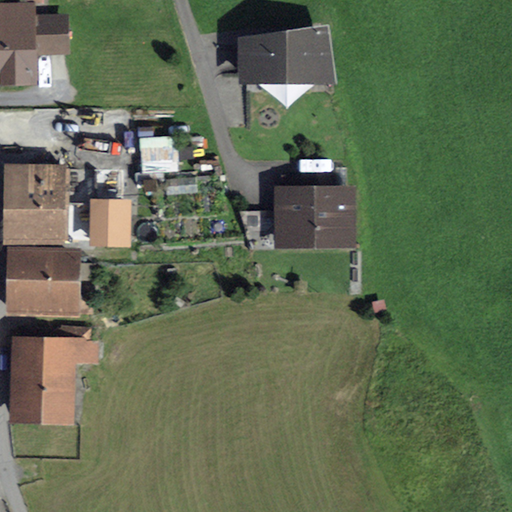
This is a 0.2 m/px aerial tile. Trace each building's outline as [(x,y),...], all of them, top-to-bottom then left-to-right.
[(25,6),(0,6),(0,81),(36,81),(35,66),(37,66),(34,19),(25,20),(25,6)] [(327,77),(321,33),(246,44),(246,77),(327,77)] [(68,169),(13,168),(12,239),(82,240),(83,202),(67,202),(68,169)] [(346,194),(283,195),(283,240),(346,240),(346,194)] [(133,196),(87,195),(86,243),(132,244),(133,196)] [(76,257),(16,255),(15,312),(90,313),(91,296),(75,296),(76,257)] [(14,341),(12,415),(64,417),(64,405),(74,405),(75,381),(65,381),(66,360),(96,361),(97,343),(87,343),(88,329),(62,329),(62,343),(14,341)]
